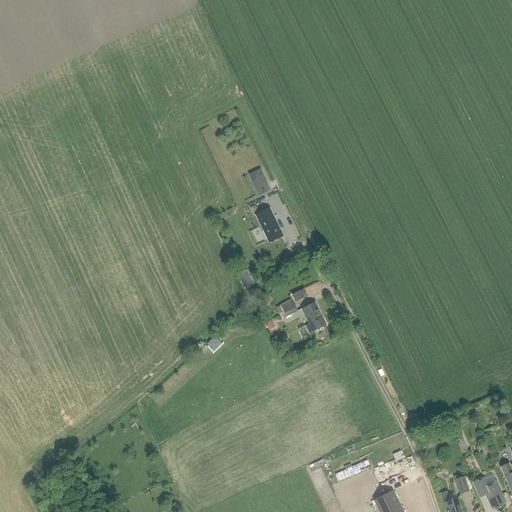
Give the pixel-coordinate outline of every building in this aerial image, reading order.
[(260,170),(248,176),(258,196),(270,191),(260,170)] [(270,242),(284,236),(271,208),(257,214),(270,242)] [(247,271),(239,275),(246,290),(254,286),(247,271)] [(266,298),(262,303),(266,307),(271,302),(266,298)] [(298,312),(292,300),(280,306),(286,318),(298,312)] [(309,334),(328,326),(316,302),(302,308),(310,323),(305,325),(309,334)] [(272,320),(265,324),(268,331),(275,327),(272,320)] [(452,422),(447,425),(451,433),(456,430),(452,422)] [(446,432),(440,435),(443,440),(448,438),(446,432)] [(510,492),(511,490),(511,472),(508,464),(500,468),(507,485),(509,490),(510,492)] [(463,465),(457,467),(460,474),(466,472),(463,465)] [(464,477),(455,480),(460,495),(470,492),(464,477)] [(503,508),(502,504),(505,502),(496,482),(488,486),(484,478),(473,483),(480,498),(485,495),(491,509),(494,508),(495,511),(503,508)] [(402,511),(393,492),(374,501),(378,511),(402,511)] [(461,511),(458,499),(450,502),(447,492),(441,493),(445,504),(447,511),(461,511)] [(174,503),(172,506),(178,511),(180,509),(174,503)]
